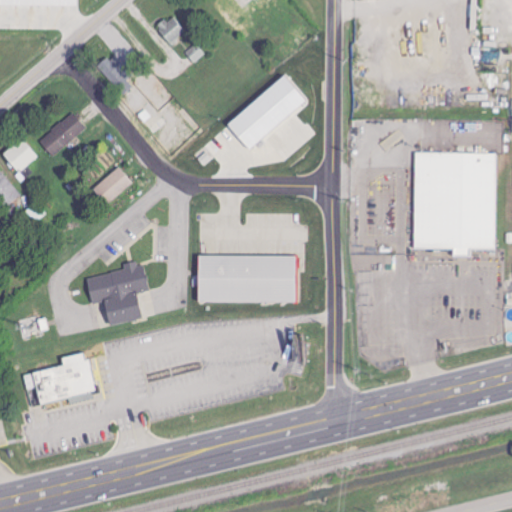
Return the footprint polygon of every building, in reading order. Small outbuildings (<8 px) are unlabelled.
[(253,20),(237,0),(222,0),(215,6),(236,33),(253,20)] [(187,33),(174,15),(157,27),(170,45),(187,33)] [(137,84),(113,55),(99,67),(122,96),(137,84)] [(226,124),(247,150),(306,103),(285,77),(226,124)] [(86,128),(72,113),(40,143),(54,158),(86,128)] [(2,156),(25,181),(35,172),(29,166),(38,158),(21,139),(2,156)] [(412,248),(451,249),(451,255),(459,255),(468,255),(468,248),(493,248),(494,152),(412,151),(412,248)] [(94,188),(107,204),(132,183),(118,167),(94,188)] [(0,201),(7,209),(23,194),(0,169),(0,201)] [(199,255),(297,256),(296,303),(199,302),(199,255)] [(154,313),(93,328),(88,306),(94,305),(87,278),(125,268),(123,264),(136,261),(137,266),(142,265),(154,313)] [(42,332),(49,330),(46,318),(37,320),(36,315),(18,320),(23,341),(43,336),(42,332)] [(31,406),(98,390),(90,358),(86,359),(84,352),(63,358),(64,364),(23,374),(31,406)]
